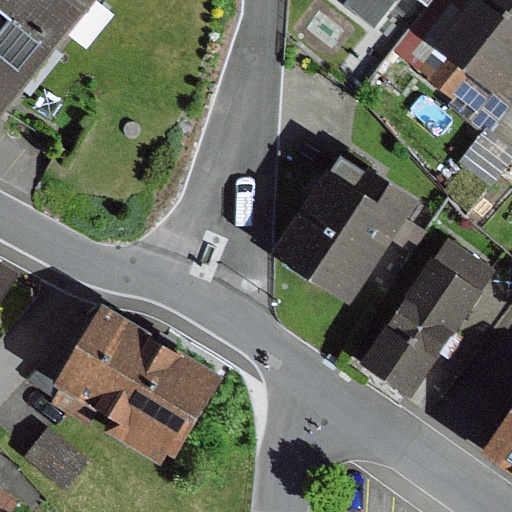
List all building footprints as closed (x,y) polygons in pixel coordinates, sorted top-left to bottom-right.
[(0,0),(0,119),(96,0),(0,0)] [(339,0),(374,28),(397,0),(416,0),(428,9),(434,0),(339,0)] [(511,0),(469,0),(432,46),(447,58),(429,81),(452,99),(449,103),(484,131),(489,135),(511,106),(511,103),(498,92),(511,74),(511,0)] [(511,74),(498,92),(511,103),(511,106),(489,135),(484,131),(458,165),(493,189),(511,165),(511,74)] [(366,175),(341,158),(332,172),(327,169),(271,255),(350,306),(418,201),(369,169),(366,175)] [(498,273),(449,239),(362,364),(412,399),(498,273)] [(0,307),(21,274),(0,261),(0,307)] [(97,316),(55,385),(99,411),(116,421),(108,434),(161,466),(168,455),(176,459),(225,379),(103,306),(97,316)] [(55,385),(97,316),(93,315),(89,316),(84,320),(79,323),(28,380),(54,398),(50,404),(89,427),(99,411),(55,385)] [(511,412),(483,455),(511,474),(511,412)] [(91,462),(49,429),(24,460),(67,493),(91,462)] [(0,511),(14,511),(22,501),(0,487),(0,511)]
